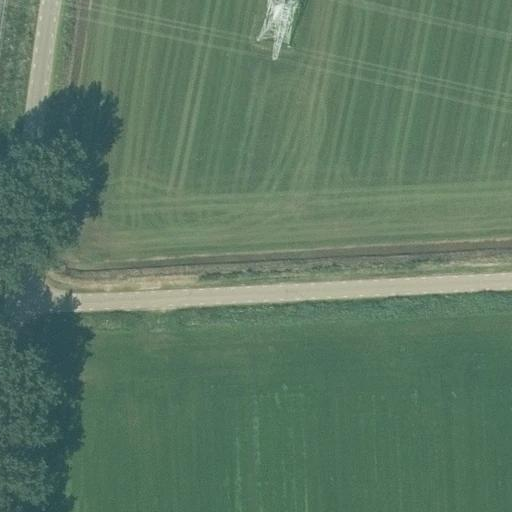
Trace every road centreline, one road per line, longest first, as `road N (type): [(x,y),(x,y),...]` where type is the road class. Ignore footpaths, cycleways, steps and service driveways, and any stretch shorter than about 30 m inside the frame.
road 1 (unclassified): [(13,297),(80,301),(511,279)]
road 2 (unclassified): [(58,0),(13,297)]
